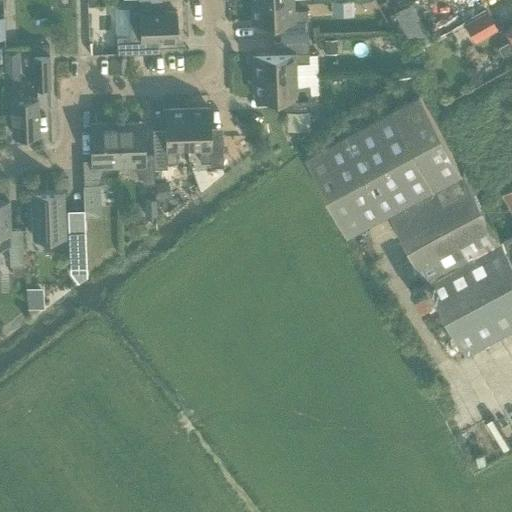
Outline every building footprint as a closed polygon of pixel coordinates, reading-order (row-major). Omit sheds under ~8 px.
[(293,10),(292,0),(252,0),(254,21),(280,20),(281,33),(309,32),(308,10),(293,10)] [(351,0),(331,0),(332,12),(351,11),(351,0)] [(421,44),(432,38),(412,2),(394,12),(413,47),(421,44)] [(175,11),(165,11),(165,3),(139,4),(139,12),(130,13),(131,35),(116,36),(117,53),(149,52),(148,38),(176,37),(175,11)] [(497,28),(487,10),(464,24),(474,41),(497,28)] [(511,23),(504,28),(510,40),(497,47),(502,55),(511,49),(511,23)] [(281,52),(255,53),(256,75),(295,73),(318,73),(318,55),(310,55),(309,39),(281,40),(281,52)] [(335,39),(324,39),(325,51),(336,51),(335,39)] [(48,47),(33,48),(33,56),(49,55),(48,47)] [(18,51),(2,51),(3,83),(19,83),(18,51)] [(34,88),(50,87),(49,55),(33,56),(34,88)] [(295,73),(256,75),(257,97),(286,96),(287,108),(312,107),(311,95),(319,94),(318,73),(295,73)] [(466,353),(511,328),(511,235),(501,242),(463,170),(461,172),(420,94),(307,154),(348,232),(390,210),(427,280),(412,288),(422,306),(437,298),(466,353)] [(38,98),(11,99),(13,135),(39,134),(38,98)] [(187,107),(188,147),(200,147),(200,162),(211,161),(211,166),(224,165),(222,135),(210,135),(208,106),(187,107)] [(177,148),(188,147),(187,107),(165,108),(166,138),(154,138),(154,155),(155,168),(167,168),(168,163),(178,163),(177,148)] [(306,111),(288,112),(288,128),(307,127),(306,111)] [(155,182),(155,168),(154,155),(144,156),(143,121),(117,122),(119,166),(134,166),(138,177),(144,177),(144,183),(155,182)] [(83,159),(83,169),(83,185),(95,185),(94,179),(100,179),(104,167),(119,166),(117,122),(91,123),(92,159),(83,159)] [(166,181),(155,183),(158,197),(169,195),(166,181)] [(511,209),(511,188),(503,193),(511,209)] [(63,191),(32,193),(34,237),(65,236),(63,191)] [(154,198),(143,199),(144,213),(155,213),(154,198)] [(0,201),(0,244),(10,244),(11,266),(12,266),(24,266),(23,229),(10,230),(9,201),(0,201)] [(102,254),(101,215),(85,216),(86,234),(87,254),(102,254)] [(86,234),(70,235),(71,267),(87,266),(87,254),(86,234)] [(24,266),(12,266),(13,277),(25,276),(24,266)] [(87,266),(71,267),(71,272),(78,278),(87,271),(87,266)] [(502,417),(484,433),(493,443),(510,427),(502,417)]
